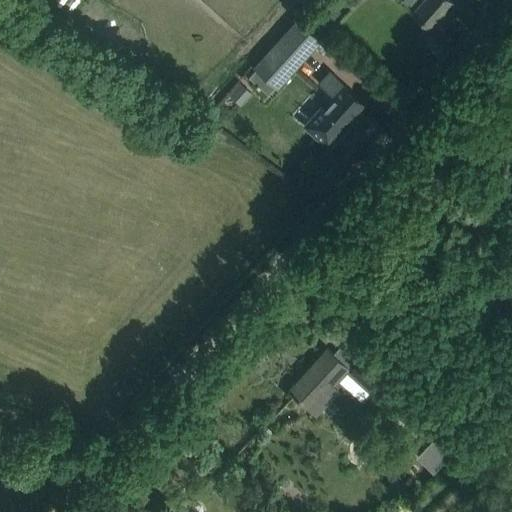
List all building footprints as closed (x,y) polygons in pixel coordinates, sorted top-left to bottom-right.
[(341,9),(331,0),(317,0),(303,16),(321,32),(341,9)] [(403,0),(431,25),(433,23),(436,25),(443,17),(441,14),(453,0),(403,0)] [(298,20),(256,66),(257,67),(276,83),(277,85),(319,39),(298,20)] [(129,47),(86,21),(75,38),(119,64),(129,47)] [(324,105),(307,124),(328,143),(345,124),(343,122),(363,101),(331,72),(320,83),(335,97),(326,107),(324,105)] [(511,269),(496,287),(511,301),(511,269)] [(327,347),(289,389),(304,402),(316,413),(336,391),(330,386),(348,366),(342,361),(327,347)] [(351,369),(350,370),(372,390),(375,386),(380,390),(388,381),(383,377),(361,357),(351,369)] [(439,436),(419,457),(435,472),(455,451),(439,436)] [(200,511),(199,510),(184,497),(170,511),(200,511)]
